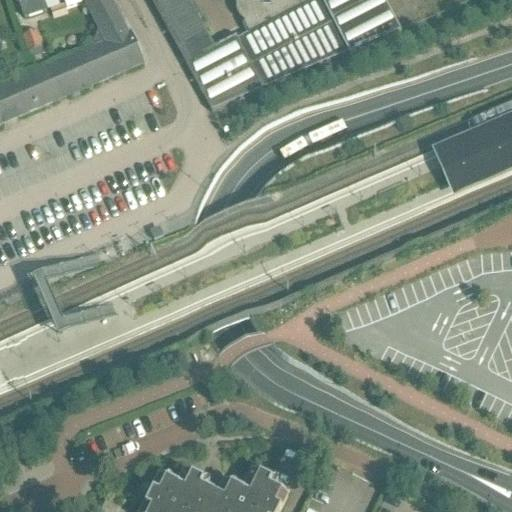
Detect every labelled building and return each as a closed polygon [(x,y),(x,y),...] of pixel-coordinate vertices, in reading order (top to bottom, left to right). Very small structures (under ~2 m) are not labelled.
[(0,128),(119,77),(144,66),(131,36),(129,37),(109,0),(81,0),(105,46),(0,92),(0,128)] [(17,0),(24,22),(48,14),(45,4),(58,0),(17,0)] [(149,0),(212,115),(264,92),(263,91),(349,55),(349,56),(402,34),(383,0),(237,0),(238,0),(236,3),(235,7),(235,10),(236,14),(237,16),(238,19),(240,22),(241,23),(244,25),(243,26),(248,36),(238,41),(236,38),(215,50),(187,0),(149,0)] [(36,32),(22,37),(30,60),(43,55),(36,32)] [(281,511),(288,499),(270,490),(273,485),(253,475),(244,495),(225,485),(218,499),(214,497),(202,490),(204,485),(185,476),(179,489),(160,480),(144,511),(281,511)]
